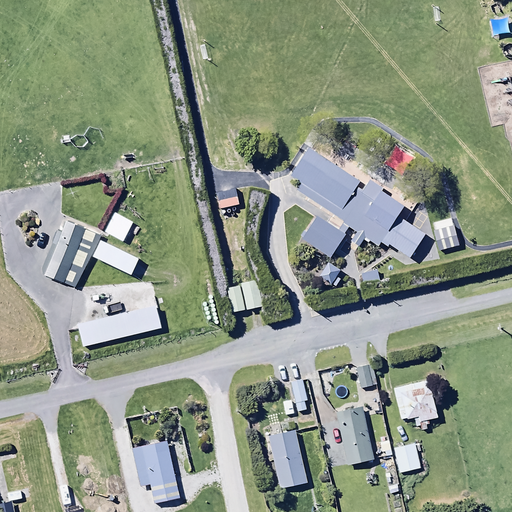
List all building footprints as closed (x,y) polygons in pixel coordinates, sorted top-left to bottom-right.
[(359,179),(308,146),(289,174),(301,182),(296,189),(343,220),(338,229),(344,233),(348,226),(356,231),(349,240),(359,246),(365,238),(378,246),(381,242),(387,246),(389,244),(410,257),(425,233),(397,214),(403,204),(379,189),(381,187),(370,179),(362,190),(355,186),(359,179)] [(222,153),(214,155),(219,173),(227,171),(222,153)] [(240,212),(227,215),(230,230),(243,227),(240,212)] [(338,229),(316,214),(300,237),(330,257),(345,234),(344,233),(338,229)] [(96,233),(66,222),(42,283),(72,295),(96,233)] [(105,225),(95,244),(113,254),(123,235),(105,225)] [(454,225),(434,230),(439,250),(459,244),(454,225)] [(230,233),(233,247),(243,245),(240,231),(230,233)] [(230,245),(221,247),(223,260),(233,258),(230,245)] [(90,253),(83,269),(122,288),(129,271),(90,253)] [(340,269),(328,261),(318,276),(330,284),(331,283),(335,285),(340,278),(336,275),(340,269)] [(255,279),(240,282),(246,309),(261,305),(255,279)] [(367,282),(352,285),(351,285),(353,297),(369,293),(367,282)] [(239,285),(226,287),(231,312),(244,309),(239,285)] [(152,310),(74,327),(78,349),(157,333),(152,310)] [(360,378),(345,381),(350,401),(364,398),(360,378)] [(417,392),(383,401),(382,401),(390,434),(404,430),(406,439),(410,438),(411,442),(415,441),(414,437),(418,436),(417,432),(426,430),(417,392)] [(280,395),(280,396),(286,424),(295,422),(293,412),(295,412),(291,393),(280,395)] [(326,425),(326,426),(337,477),(362,472),(351,419),(326,425)] [(261,449),(258,449),(270,501),(296,495),(284,443),(271,446),(269,436),(258,438),(261,449)] [(179,496),(165,440),(132,448),(141,484),(150,482),(155,502),(179,496)] [(404,456),(383,461),(389,485),(409,480),(404,456)] [(118,458),(110,460),(119,494),(127,492),(118,458)] [(0,511),(4,511),(19,509),(17,500),(0,503),(0,471),(6,470),(5,461),(0,462),(0,511)]
